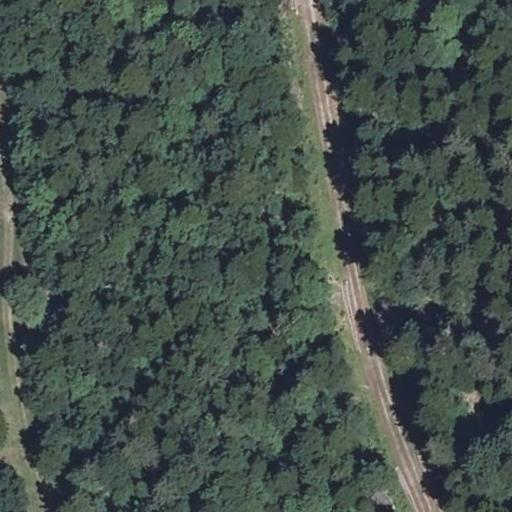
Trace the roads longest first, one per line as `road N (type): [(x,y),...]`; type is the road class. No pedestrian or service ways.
road 1 (track): [(428,511),(359,301),(313,0)]
road 2 (track): [(34,511),(0,354)]
